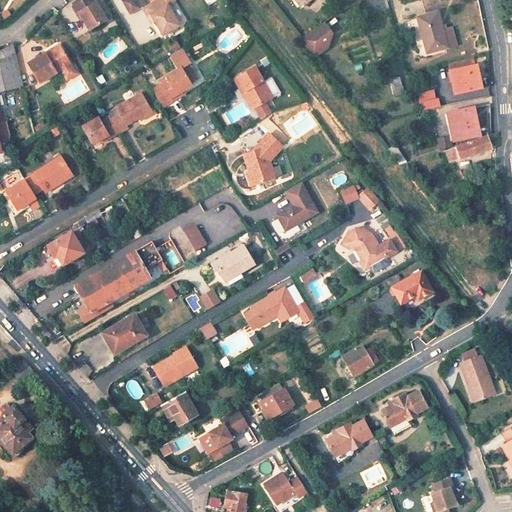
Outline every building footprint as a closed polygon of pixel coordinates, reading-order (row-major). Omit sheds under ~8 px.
[(111,18),(100,0),(85,0),(77,5),(80,11),(86,8),(96,27),(111,18)] [(138,0),(123,0),(129,9),(140,3),(138,0)] [(145,0),(142,2),(148,12),(152,10),(155,14),(164,30),(179,20),(166,0),(145,0)] [(367,0),(369,13),(387,10),(385,0),(367,0)] [(438,15),(417,21),(427,56),(447,50),(438,15)] [(323,22),(298,39),(312,58),(326,47),(331,34),(323,22)] [(44,47),(28,56),(36,69),(29,72),(38,85),(63,69),(66,73),(75,67),(60,40),(46,49),(44,47)] [(0,90),(22,86),(12,42),(0,48),(0,90)] [(172,72),(161,78),(162,80),(155,84),(147,88),(159,107),(165,103),(172,99),(171,96),(185,88),(179,77),(175,70),(180,67),(183,66),(175,52),(164,58),(172,72)] [(477,66),(452,72),(457,95),(482,89),(477,66)] [(175,70),(179,77),(184,74),(180,67),(175,70)] [(244,103),(249,111),(255,120),(267,111),(262,103),(267,99),(247,67),(229,78),(237,91),(244,103)] [(399,77),(388,78),(391,95),(401,94),(399,77)] [(66,101),(86,91),(80,79),(60,89),(66,101)] [(415,93),(419,111),(438,107),(433,89),(415,93)] [(148,107),(138,91),(111,106),(113,109),(116,114),(108,118),(115,130),(123,126),(121,122),(135,114),(148,107)] [(244,103),(237,91),(233,93),(241,105),(244,103)] [(135,114),(137,118),(151,111),(148,107),(135,114)] [(475,108),(449,114),(454,141),(481,135),(479,127),(475,108)] [(116,114),(113,109),(105,114),(108,118),(116,114)] [(96,112),(80,121),(92,140),(107,132),(109,134),(115,130),(108,118),(105,114),(104,111),(98,114),(96,112)] [(448,150),(453,163),(492,148),(492,147),(489,137),(448,150)] [(260,146),(240,152),(246,170),(248,169),(251,182),(268,177),(260,146)] [(68,173),(56,155),(21,176),(23,179),(30,191),(38,187),(50,180),(52,183),(68,173)] [(243,171),(246,183),(251,182),(248,169),(246,170),(243,171)] [(2,192),(14,211),(35,199),(23,179),(2,192)] [(38,187),(40,190),(52,183),(50,180),(38,187)] [(297,182),(282,191),(290,205),(274,215),(283,229),(314,211),(297,182)] [(356,200),(368,215),(378,206),(367,191),(356,200)] [(74,221),(83,237),(88,234),(79,218),(74,221)] [(202,244),(191,225),(180,231),(191,250),(202,244)] [(82,252),(70,230),(46,243),(51,254),(55,252),(61,264),(82,252)] [(358,272),(390,254),(382,243),(371,249),(366,237),(347,230),(338,236),(334,250),(343,253),(343,251),(349,252),(356,264),(353,264),(358,272)] [(161,244),(172,266),(182,261),(171,239),(161,244)] [(149,242),(132,252),(142,270),(143,269),(159,260),(149,242)] [(250,264),(239,244),(208,263),(213,271),(216,270),(222,280),(250,264)] [(132,252),(93,274),(107,300),(147,277),(143,269),(142,270),(132,252)] [(477,267),(487,280),(497,273),(487,259),(485,260),(483,257),(476,262),(478,266),(477,267)] [(302,285),(317,277),(312,267),(297,274),(302,285)] [(385,288),(394,305),(409,296),(412,301),(426,293),(415,272),(385,288)] [(93,274),(74,285),(92,316),(101,311),(98,306),(107,300),(93,274)] [(163,289),(167,297),(174,293),(170,285),(163,289)] [(211,287),(197,295),(205,308),(219,300),(211,287)] [(298,326),(308,320),(298,302),(288,308),(276,289),(243,309),(244,312),(236,317),(245,331),(269,317),(273,323),(290,313),(298,326)] [(194,293),(185,298),(194,313),(202,308),(194,293)] [(307,310),(311,317),(319,312),(315,306),(307,310)] [(203,338),(215,333),(210,321),(198,325),(203,338)] [(134,323),(103,341),(116,362),(116,363),(122,359),(146,343),(146,342),(134,323)] [(337,368),(343,379),(367,366),(357,347),(338,358),(342,365),(337,368)] [(194,370),(184,351),(151,370),(161,388),(194,370)] [(222,367),(229,363),(225,355),(217,358),(222,367)] [(477,390),(485,404),(500,396),(494,386),(497,385),(482,359),(465,369),(469,376),(467,377),(475,391),(477,390)] [(0,379),(22,367),(19,362),(16,364),(0,372),(0,379)] [(255,412),(259,420),(286,405),(278,389),(255,402),(259,410),(255,412)] [(413,411),(424,406),(417,391),(404,398),(402,394),(389,401),(391,405),(379,411),(386,425),(403,416),(405,420),(414,415),(413,411)] [(143,412),(156,404),(151,396),(138,404),(143,412)] [(179,396),(156,409),(164,423),(169,420),(173,428),(191,417),(179,396)] [(37,434),(13,406),(4,414),(8,418),(0,424),(0,438),(15,456),(24,449),(22,447),(37,434)] [(204,434),(213,448),(227,440),(225,437),(243,427),(234,412),(217,422),(219,425),(204,434)] [(366,437),(358,421),(347,427),(345,423),(332,430),(334,434),(321,441),(330,457),(346,448),(347,451),(357,446),(355,443),(366,437)] [(510,474),(511,472),(511,425),(498,434),(503,443),(499,445),(507,460),(503,462),(510,474)] [(233,436),(239,448),(256,440),(249,428),(233,436)] [(162,456),(172,450),(167,441),(157,447),(162,456)] [(375,442),(364,448),(372,462),(382,456),(375,442)] [(131,484),(121,473),(113,479),(121,487),(117,490),(120,494),(131,484)] [(284,474),(264,486),(276,506),(296,494),(290,484),(284,474)] [(308,494),(299,478),(290,484),(296,494),(299,500),(308,494)] [(442,511),(442,509),(451,506),(447,495),(450,494),(445,478),(428,484),(431,492),(426,493),(429,502),(426,503),(428,511),(442,511)] [(242,496),(223,493),(222,508),(228,508),(227,511),(243,511),(244,503),(241,503),(242,496)]
